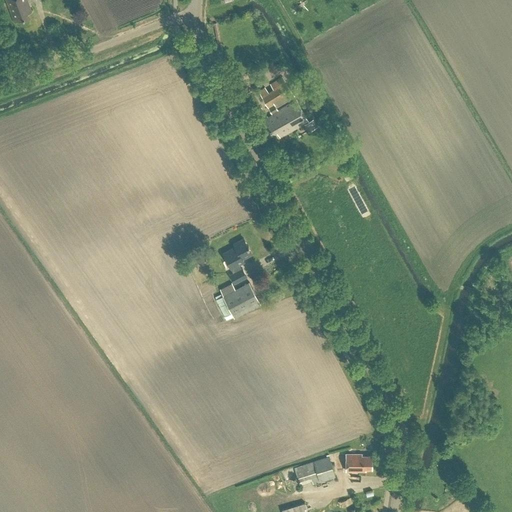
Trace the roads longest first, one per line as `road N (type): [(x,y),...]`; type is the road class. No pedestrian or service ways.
road 1 (tertiary): [(394,511),(401,430),(210,70),(195,14)]
road 2 (unclassified): [(0,84),(195,14)]
